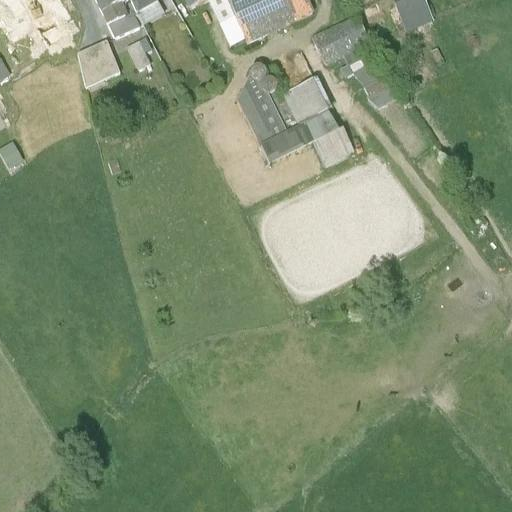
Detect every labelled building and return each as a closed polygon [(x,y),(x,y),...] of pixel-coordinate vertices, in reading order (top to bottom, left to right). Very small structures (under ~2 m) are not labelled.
[(47,0),(0,0),(0,19),(7,33),(33,20),(49,51),(76,37),(67,19),(59,23),(47,0)] [(90,0),(108,34),(159,9),(153,0),(90,0)] [(177,0),(187,20),(222,3),(236,31),(247,54),(317,19),(307,0),(177,0)] [(425,0),(409,0),(394,5),(404,33),(434,22),(425,0)] [(360,22),(312,43),(325,72),(373,50),(360,22)] [(107,48),(77,61),(86,96),(120,79),(107,48)] [(253,73),(236,110),(269,174),(343,136),(318,84),(284,100),(271,75),(253,73)] [(0,154),(11,172),(26,162),(15,144),(0,153),(0,154)]
